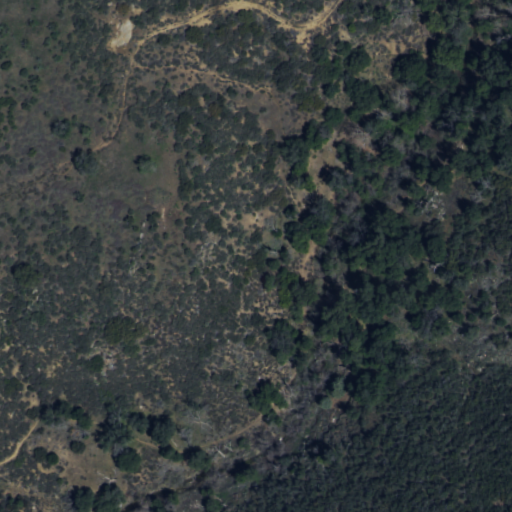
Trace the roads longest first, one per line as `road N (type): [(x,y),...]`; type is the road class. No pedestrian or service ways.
road 1 (track): [(0,200),(115,139),(129,63),(146,40),(228,4),(315,27),(336,0)]
road 2 (track): [(325,314),(301,267),(308,240),(273,85),(129,63)]
